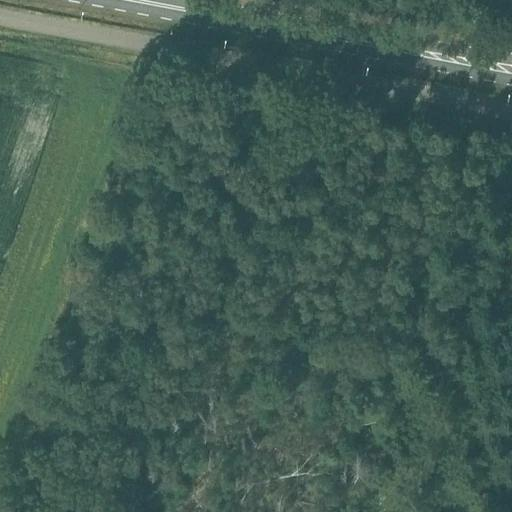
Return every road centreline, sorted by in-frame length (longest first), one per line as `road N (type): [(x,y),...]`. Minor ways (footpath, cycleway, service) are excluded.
road 1 (unclassified): [(511,113),(0,20)]
road 2 (primary): [(511,67),(294,38),(96,0)]
